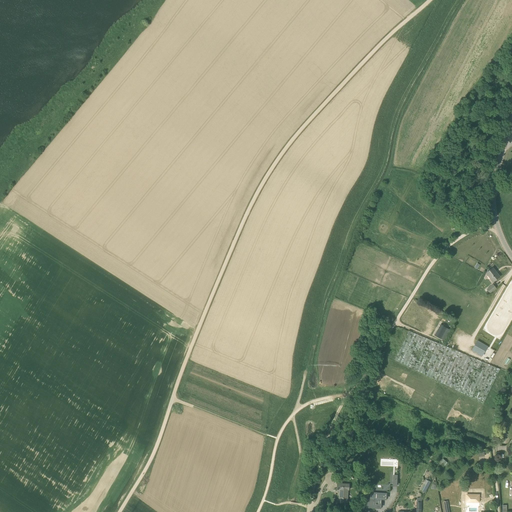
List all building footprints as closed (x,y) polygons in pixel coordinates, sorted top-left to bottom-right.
[(493,268),(486,273),(493,282),(500,277),(493,268)] [(493,284),(486,289),(485,290),(487,292),(488,291),(490,293),(496,288),(493,284)] [(447,328),(440,325),(435,335),(441,339),(447,328)] [(500,369),(408,331),(394,360),(484,404),(485,402),(500,369)] [(443,459),(439,463),(443,467),(447,463),(443,459)] [(426,480),(422,487),(427,489),(431,482),(426,480)] [(365,483),(363,482),(360,487),(364,490),(368,483),(366,482),(365,483)] [(344,503),(346,503),(347,503),(348,489),(349,489),(349,484),(337,484),(337,489),(340,489),(340,492),(339,498),(340,498),(340,502),(339,502),(344,503)] [(365,509),(364,511),(368,511),(370,511),(371,508),(380,508),(380,500),(386,500),(386,494),(377,493),(377,492),(376,492),(372,492),(368,492),(368,496),(367,496),(367,499),(367,500),(366,508),(366,509),(365,509)]
